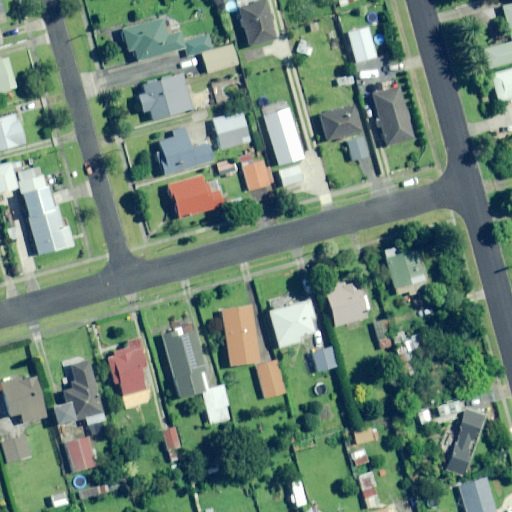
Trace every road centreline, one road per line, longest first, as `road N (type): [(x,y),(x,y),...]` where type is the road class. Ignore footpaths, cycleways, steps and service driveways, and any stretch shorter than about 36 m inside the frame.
road 1 (residential): [(126,281),(467,187)]
road 2 (residential): [(49,0),(126,281)]
road 3 (residential): [(416,0),(467,187)]
road 4 (residential): [(467,187),(511,352)]
road 5 (residential): [(0,316),(126,281)]
